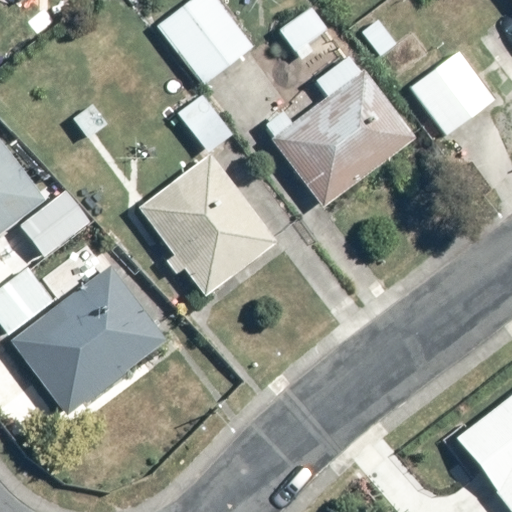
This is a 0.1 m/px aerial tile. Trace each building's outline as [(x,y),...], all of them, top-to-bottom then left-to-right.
[(247,48),(209,0),(188,0),(153,27),(198,86),(247,48)] [(329,35),(309,7),(273,31),(293,60),(329,35)] [(495,97),(459,49),(404,89),(440,137),(495,97)] [(410,139),(345,56),(310,83),(319,95),(261,140),(316,211),(410,139)] [(213,122),(183,86),(159,105),(190,142),(213,122)] [(0,229),(35,201),(0,157),(0,229)] [(266,242),(195,160),(128,217),(198,300),(266,242)] [(158,344),(101,269),(52,307),(21,267),(0,283),(0,340),(60,420),(158,344)] [(511,511),(511,385),(446,436),(504,511),(511,511)]
